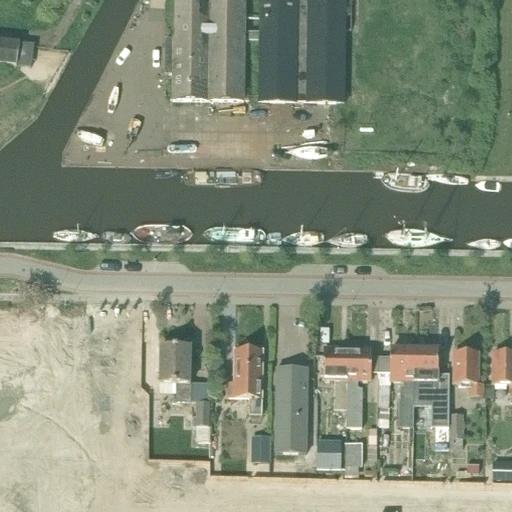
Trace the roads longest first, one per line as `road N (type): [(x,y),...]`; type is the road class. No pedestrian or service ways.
road 1 (tertiary): [(0,265),(82,283),(511,290)]
road 2 (unknown): [(113,284),(110,511)]
